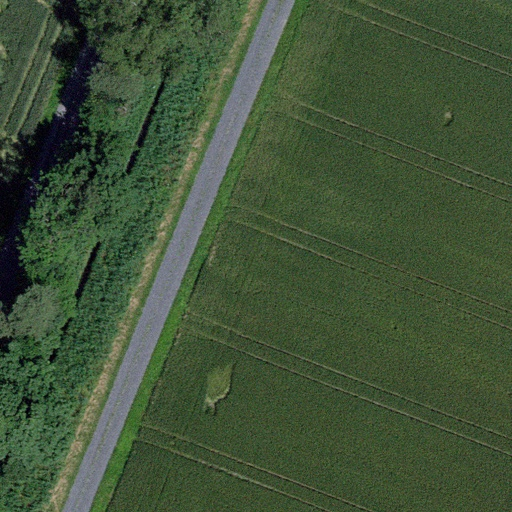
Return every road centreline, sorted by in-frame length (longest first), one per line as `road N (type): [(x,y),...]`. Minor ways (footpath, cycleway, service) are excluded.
road 1 (track): [(287,0),(79,511)]
road 2 (track): [(0,286),(118,0)]
